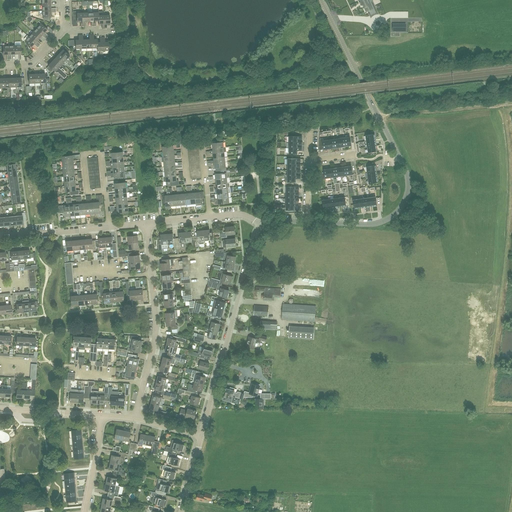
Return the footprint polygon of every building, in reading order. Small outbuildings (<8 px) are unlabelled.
[(373,9),(370,2),(371,2),(373,1),(372,0),(359,0),(361,5),(362,4),(364,8),(366,12),(369,11),(373,9)] [(83,26),(82,13),(76,13),(77,16),(72,16),(72,21),(77,20),(77,22),(80,22),(80,26),(83,26)] [(106,28),(106,25),(110,25),(109,15),(98,15),(99,21),(99,25),(102,25),(102,29),(106,28)] [(47,37),(48,36),(44,32),(47,29),(41,24),(37,28),(47,37)] [(47,37),(37,28),(33,32),(39,38),(41,35),(45,39),(47,37)] [(39,46),(40,45),(36,41),(39,38),(33,32),(29,37),(39,46)] [(39,46),(29,37),(25,41),(31,47),(33,44),(37,48),(39,46)] [(104,40),(104,37),(100,37),(100,41),(97,41),(97,48),(97,51),(108,50),(108,40),(104,40)] [(70,64),(72,62),(69,60),(69,59),(67,57),(69,55),(63,49),(59,53),(70,64)] [(70,64),(59,53),(55,57),(62,63),(64,61),(66,64),(67,63),(69,65),(70,64)] [(52,61),(58,67),(62,63),(55,57),(52,61)] [(58,67),(52,61),(48,65),(56,72),(58,72),(59,71),(61,73),(64,76),(66,74),(65,73),(63,72),(61,70),(58,67)] [(329,149),(328,140),(322,141),(322,139),(320,140),(319,144),(319,145),(322,145),(323,150),(328,149),(329,149)] [(212,148),(223,147),(223,143),(224,142),(223,140),(216,141),(216,143),(212,143),(212,148)] [(12,164),(12,161),(9,162),(7,162),(6,162),(7,171),(16,170),(15,163),(12,164)] [(226,178),(229,178),(229,177),(229,176),(229,175),(229,174),(228,173),(228,171),(226,171),(227,173),(215,174),(215,179),(226,178)] [(165,182),(166,182),(166,186),(170,185),(178,184),(178,181),(176,181),(176,176),(165,177),(163,177),(164,182),(165,182)] [(287,176),(287,182),(285,182),(285,184),(293,184),(293,182),(295,182),(295,179),(300,179),(300,176),(295,176),(287,176)] [(294,193),(294,190),(298,190),(298,187),(293,187),(293,184),(286,184),(286,187),(286,193),(294,193)] [(76,190),(75,186),(65,187),(65,192),(70,191),(70,195),(79,194),(79,190),(76,190)] [(169,192),(169,188),(166,189),(167,193),(167,196),(164,196),(164,194),(161,195),(162,204),(165,204),(165,207),(166,207),(166,209),(171,209),(169,195),(170,195),(169,192)] [(195,204),(200,203),(200,199),(204,199),(203,192),(194,193),(195,204)] [(103,205),(102,195),(96,195),(96,200),(99,199),(99,202),(94,203),(95,214),(100,213),(99,205),(103,205)] [(69,205),(68,202),(67,202),(67,205),(60,206),(60,212),(64,211),(65,216),(70,216),(69,205)] [(235,234),(234,226),(225,227),(226,232),(223,232),(223,230),(219,231),(220,238),(227,237),(226,235),(235,234)] [(198,241),(195,241),(195,247),(198,246),(198,244),(204,244),(204,240),(203,230),(197,231),(197,236),(198,241)] [(212,231),(209,232),(209,230),(203,230),(204,240),(210,240),(210,245),(214,245),(213,235),(212,231)] [(166,234),(166,233),(161,233),(162,234),(160,234),(161,240),(158,240),(159,250),(162,250),(161,248),(168,247),(168,244),(167,244),(166,234)] [(106,252),(106,247),(105,237),(99,238),(100,248),(103,247),(104,251),(104,252),(103,252),(104,259),(108,258),(107,252),(106,252)] [(113,251),(117,250),(116,246),(112,246),(112,237),(105,237),(106,247),(110,247),(110,250),(113,250),(113,251)] [(226,247),(236,246),(235,239),(225,240),(222,240),(223,247),(226,247)] [(29,250),(29,249),(25,249),(25,250),(23,250),(24,259),(24,262),(27,262),(26,258),(33,258),(33,253),(30,253),(29,250)] [(9,263),(10,272),(14,271),(13,262),(12,262),(11,260),(18,259),(17,251),(17,250),(13,250),(13,251),(11,252),(11,256),(8,256),(9,263)] [(130,262),(140,261),(139,255),(133,256),(133,252),(126,253),(126,256),(129,256),(130,262)] [(161,270),(170,269),(170,265),(174,265),(173,259),(162,260),(162,263),(160,263),(161,270)] [(234,270),(235,263),(226,262),(224,261),(223,263),(226,264),(225,268),(234,270)] [(231,282),(232,276),(222,273),(220,280),(210,278),(209,281),(211,282),(213,282),(215,283),(221,284),(222,283),(227,284),(228,281),(231,282)] [(289,284),(290,275),(272,274),(272,283),(289,284)] [(215,283),(213,282),(211,287),(220,290),(219,295),(227,297),(229,290),(226,289),(227,287),(222,286),(222,285),(221,284),(215,283)] [(80,295),(80,293),(81,293),(80,284),(77,284),(78,296),(79,305),(85,304),(84,295),(80,295)] [(280,297),(281,288),(256,286),(255,292),(264,293),(263,300),(272,301),(272,300),(275,300),(275,297),(280,297)] [(111,303),(111,302),(110,292),(103,293),(103,289),(100,289),(101,296),(104,296),(104,302),(107,302),(107,304),(111,303)] [(164,301),(176,299),(176,297),(175,297),(174,297),(174,292),(167,292),(167,294),(163,294),(164,301)] [(212,307),(223,310),(225,303),(219,301),(219,298),(212,296),(211,299),(214,300),(212,307)] [(192,301),(192,298),(183,299),(183,302),(189,301),(190,308),(194,307),(195,301),(192,301)] [(30,311),(35,311),(35,308),(38,307),(38,301),(34,302),(29,303),(30,311)] [(315,321),(315,306),(282,304),(281,319),(315,321)] [(268,316),(269,306),(254,305),(254,315),(268,316)] [(222,316),(223,310),(212,307),(211,311),(208,311),(207,315),(214,317),(215,315),(222,316)] [(166,319),(178,318),(177,310),(170,310),(170,312),(165,313),(166,319)] [(176,325),(175,318),(178,318),(166,319),(167,326),(170,325),(171,329),(178,328),(177,324),(176,325)] [(218,331),(220,324),(214,322),(215,319),(210,318),(209,322),(212,323),(210,329),(218,331)] [(276,329),(277,322),(260,321),(260,328),(276,329)] [(314,339),(314,330),(289,328),(289,337),(314,339)] [(218,331),(210,329),(207,329),(206,332),(209,332),(208,337),(208,338),(213,340),(213,338),(216,339),(218,331)] [(197,334),(196,337),(195,341),(202,343),(204,339),(204,336),(197,334)] [(141,346),(142,341),(137,340),(137,336),(130,335),(130,338),(133,339),(132,342),(130,342),(129,345),(132,345),(141,346)] [(266,342),(267,337),(260,335),(259,339),(256,339),(256,338),(249,336),(248,339),(249,340),(247,346),(254,348),(255,342),(260,343),(261,340),(266,342)] [(93,361),(94,344),(91,344),(91,338),(85,337),(85,347),(91,347),(90,352),(90,361),(93,361)] [(178,347),(179,344),(176,343),(177,340),(168,337),(167,344),(178,347)] [(103,348),(103,338),(97,338),(97,344),(94,344),(93,361),(96,361),(97,352),(97,347),(103,348)] [(174,353),(173,356),(181,358),(182,355),(176,354),(178,347),(167,344),(166,347),(165,347),(164,351),(174,353)] [(211,356),(213,350),(212,349),(211,349),(209,348),(204,347),(203,351),(199,350),(197,356),(198,357),(203,358),(204,354),(211,356)] [(12,356),(13,348),(10,348),(9,354),(3,353),(3,356),(12,356)] [(180,361),(181,358),(173,356),(173,359),(163,357),(161,363),(170,365),(170,363),(174,364),(175,360),(180,361)] [(207,370),(209,363),(203,361),(204,358),(203,358),(198,357),(196,363),(200,364),(199,368),(207,370)] [(168,372),(170,365),(161,363),(160,370),(168,372)] [(125,372),(125,374),(124,378),(130,379),(131,375),(135,376),(136,370),(127,368),(126,373),(125,372)] [(193,381),(195,381),(204,384),(205,377),(198,375),(199,371),(193,370),(191,376),(194,377),(193,381)] [(158,376),(156,382),(164,385),(168,386),(168,383),(168,382),(165,382),(166,378),(158,376)] [(202,391),(204,384),(195,381),(194,385),(189,384),(187,390),(194,392),(194,389),(202,391)] [(155,389),(157,389),(156,393),(163,394),(164,391),(163,391),(163,388),(167,389),(168,386),(164,385),(156,382),(156,386),(155,385),(154,389),(155,389)] [(97,403),(98,391),(91,391),(91,386),(88,386),(88,392),(91,393),(90,402),(97,403)] [(108,394),(108,387),(104,387),(104,391),(103,392),(98,391),(97,403),(104,403),(105,394),(108,394)] [(234,391),(235,389),(230,387),(229,389),(226,388),(225,394),(240,399),(242,399),(243,399),(244,393),(238,392),(238,393),(234,392),(234,391)] [(77,402),(78,390),(75,390),(74,393),(71,393),(70,397),(69,397),(69,400),(70,400),(70,401),(77,402)] [(239,404),(240,399),(225,394),(224,400),(231,402),(236,404),(236,403),(239,404)] [(159,404),(161,397),(153,395),(151,401),(159,404)] [(198,404),(200,397),(192,395),(190,402),(198,404)] [(264,409),(264,399),(263,399),(259,399),(255,399),(255,409),(264,409)] [(158,410),(159,404),(151,401),(149,408),(158,410)] [(196,411),(187,408),(187,410),(181,409),(179,415),(186,417),(186,416),(194,418),(196,411)] [(122,439),(124,431),(117,429),(116,434),(115,434),(113,439),(119,441),(119,439),(122,439)] [(130,432),(130,430),(124,429),(124,431),(122,439),(129,441),(131,432),(130,432)] [(146,444),(148,435),(141,434),(140,441),(139,441),(138,446),(142,447),(143,444),(146,444)] [(153,446),(155,437),(148,435),(146,444),(153,446)] [(182,451),(184,445),(177,443),(177,441),(172,440),(170,448),(167,447),(166,451),(168,452),(176,454),(177,450),(182,451)] [(179,465),(180,459),(175,458),(176,454),(168,452),(167,456),(170,456),(169,463),(179,465)] [(123,464),(124,459),(121,458),(121,457),(112,455),(111,462),(123,464)] [(119,475),(125,476),(126,473),(124,472),(124,470),(122,470),(122,469),(122,468),(121,468),(121,467),(120,467),(119,467),(120,464),(123,464),(111,462),(109,469),(118,470),(118,472),(119,472),(119,475)] [(174,479),(176,473),(171,471),(172,467),(164,465),(162,469),(165,470),(164,476),(174,479)] [(115,485),(117,478),(108,476),(106,483),(115,485)] [(169,492),(171,486),(166,485),(167,481),(159,479),(156,489),(169,492)] [(118,486),(115,485),(106,483),(105,490),(115,492),(114,496),(118,497),(120,486),(118,486)] [(165,506),(166,499),(162,498),(164,494),(152,491),(151,494),(153,495),(152,501),(153,503),(165,506)] [(111,507),(112,500),(103,498),(102,505),(111,507)]
